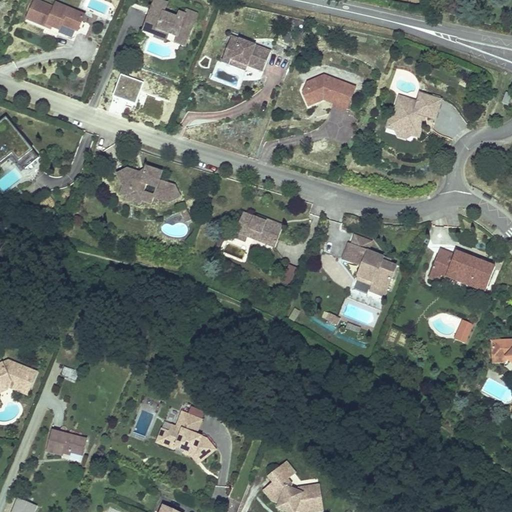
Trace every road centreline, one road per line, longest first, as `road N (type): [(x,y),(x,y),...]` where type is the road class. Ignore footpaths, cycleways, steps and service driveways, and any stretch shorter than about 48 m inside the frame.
road 1 (track): [(511,474),(344,364),(212,296),(0,224)]
road 2 (residential): [(453,198),(395,210),(373,206),(0,83)]
road 3 (unknown): [(51,376),(0,503)]
road 4 (tertiary): [(394,22),(511,67)]
road 5 (tertiary): [(511,44),(394,22)]
